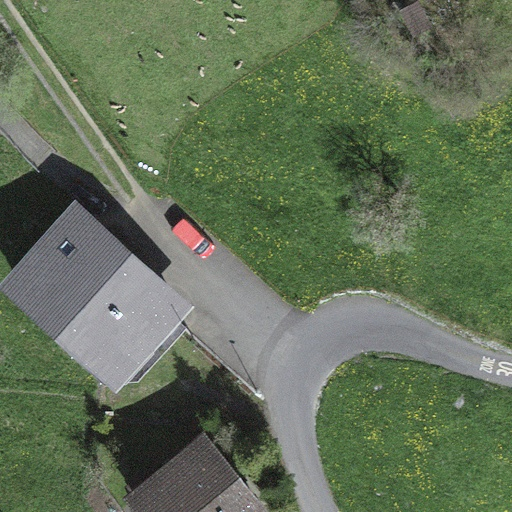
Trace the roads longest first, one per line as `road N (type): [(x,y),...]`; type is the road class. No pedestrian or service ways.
road 1 (track): [(0,0),(134,198),(303,366)]
road 2 (unclassified): [(511,367),(407,329),(367,325),(335,337),(303,366)]
road 3 (residential): [(303,366),(290,402),(292,440),(315,511)]
